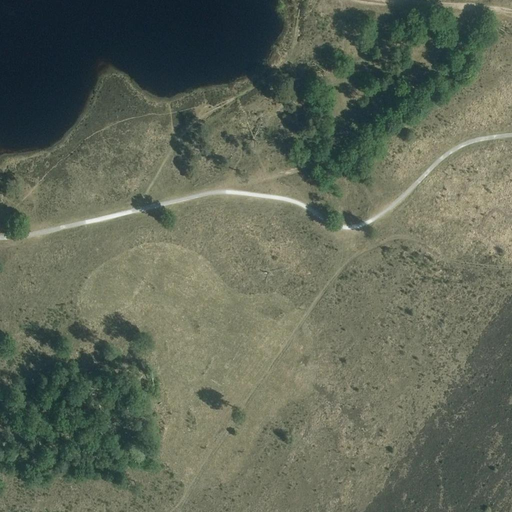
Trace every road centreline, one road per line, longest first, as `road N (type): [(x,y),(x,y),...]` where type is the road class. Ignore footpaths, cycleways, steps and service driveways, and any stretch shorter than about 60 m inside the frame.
road 1 (track): [(511,267),(466,264),(403,236),(337,270),(176,511)]
road 2 (track): [(388,0),(511,12)]
